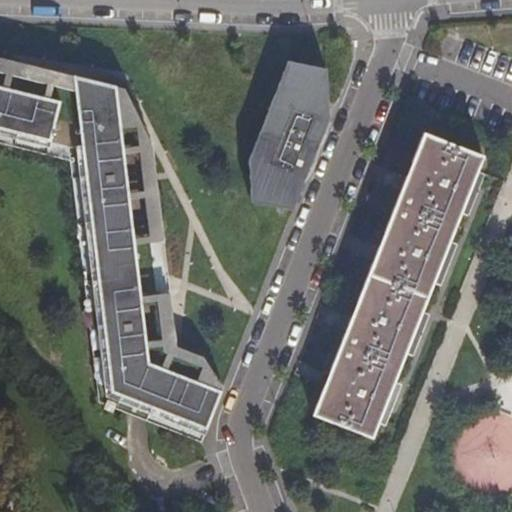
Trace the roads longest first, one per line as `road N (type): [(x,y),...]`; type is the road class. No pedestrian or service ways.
road 1 (residential): [(264,511),(237,435),(242,411),(387,50),(392,0)]
road 2 (residential): [(329,0),(208,0)]
